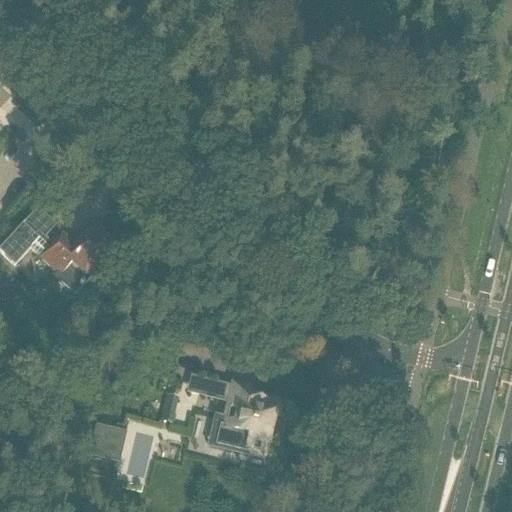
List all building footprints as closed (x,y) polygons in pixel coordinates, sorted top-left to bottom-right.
[(60,235),(47,249),(23,226),(38,210),(37,210),(0,249),(0,254),(13,267),(30,249),(39,258),(38,258),(56,275),(52,279),(73,298),(89,280),(85,277),(111,249),(90,230),(74,248),(60,235)] [(150,337),(160,326),(146,313),(136,324),(150,337)] [(230,406),(226,428),(219,427),(215,448),(249,456),(250,452),(265,456),(269,437),(274,436),(278,433),(279,428),(277,424),(273,421),(277,404),(248,397),(250,389),(235,386),(230,406)] [(161,424),(171,426),(177,400),(167,397),(161,424)] [(96,427),(90,454),(117,461),(124,434),(96,427)] [(26,465),(17,457),(1,474),(10,482),(26,465)]
